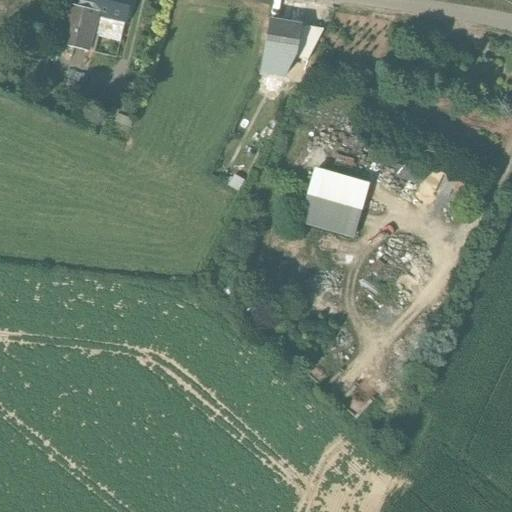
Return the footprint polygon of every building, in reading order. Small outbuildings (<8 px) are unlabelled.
[(131,0),(81,0),(79,10),(97,15),(126,22),(131,0)] [(79,10),(71,9),(62,47),(88,53),(97,15),(79,10)] [(302,28),(270,22),(264,53),(296,58),(302,28)] [(320,31),(302,28),(296,58),(308,60),(320,31)] [(349,237),(365,182),(309,165),(293,221),(349,237)] [(357,417),(371,397),(355,385),(341,405),(357,417)]
